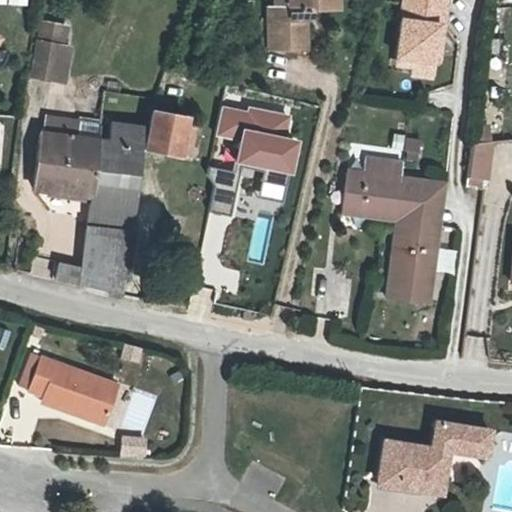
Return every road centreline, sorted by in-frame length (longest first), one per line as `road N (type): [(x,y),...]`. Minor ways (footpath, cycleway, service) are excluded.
road 1 (residential): [(511,377),(215,335)]
road 2 (residential): [(215,335),(0,285)]
road 3 (residential): [(202,456),(25,482)]
road 4 (residential): [(202,456),(316,511)]
road 5 (residential): [(215,335),(202,456)]
